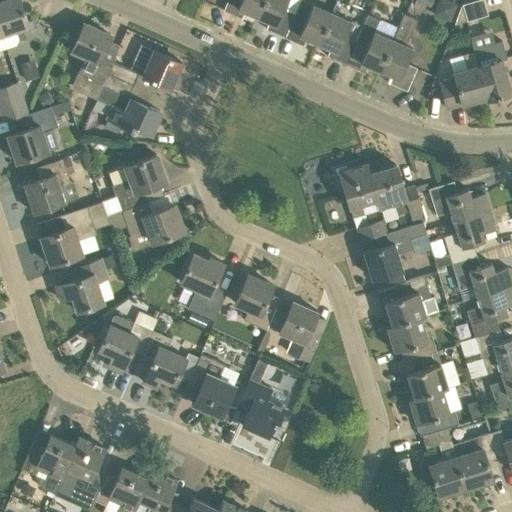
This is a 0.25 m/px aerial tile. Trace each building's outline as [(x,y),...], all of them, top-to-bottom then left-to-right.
[(20,0),(0,0),(0,25),(3,35),(17,30),(20,39),(32,35),(20,0)] [(227,0),(223,10),(242,18),(245,11),(257,16),(264,0),(227,0)] [(284,9),(287,0),(264,0),(257,16),(269,22),(266,29),(285,37),(295,14),(284,9)] [(318,43),(332,12),(337,1),(335,0),(325,0),(322,7),(312,4),(306,18),(295,14),(285,37),(303,45),(306,38),(318,43)] [(458,4),(447,0),(438,0),(433,15),(451,22),(458,4)] [(483,0),(475,0),(462,4),(463,5),(467,21),(488,15),(483,0)] [(467,21),(463,5),(461,6),(455,24),(467,21)] [(351,21),(332,12),(318,43),(330,48),(327,55),(346,64),(356,40),(345,36),(351,21)] [(413,48),(406,45),(417,19),(404,13),(398,28),(380,70),(392,75),(389,83),(407,91),(417,67),(406,63),(413,48)] [(380,70),(398,28),(379,20),(380,20),(367,15),(356,41),(356,40),(346,64),(364,72),(368,65),(380,70)] [(107,74),(111,63),(115,55),(104,50),(111,34),(83,22),(72,49),(87,55),(73,88),(96,98),(107,74)] [(182,62),(141,44),(129,70),(111,63),(107,74),(133,85),(139,73),(171,88),(182,62)] [(501,58),(500,59),(496,44),(485,48),(474,51),(478,65),(487,97),(486,97),(487,99),(511,92),(501,58)] [(478,65),(474,51),(463,54),(467,68),(453,72),(455,79),(440,83),(447,108),(486,97),(487,97),(478,65)] [(20,63),(26,81),(39,77),(34,59),(20,63)] [(160,111),(131,98),(128,96),(133,85),(107,74),(96,98),(114,106),(108,120),(134,131),(136,126),(150,133),(160,111)] [(20,82),(0,88),(0,105),(25,97),(20,82)] [(134,96),(152,98),(153,83),(135,82),(134,96)] [(44,108),(53,101),(46,90),(37,96),(44,108)] [(25,97),(0,105),(0,112),(3,121),(26,114),(30,113),(25,97)] [(58,148),(51,129),(57,127),(53,115),(71,109),(68,100),(30,113),(26,114),(31,128),(7,135),(16,161),(58,148)] [(101,201),(106,215),(147,201),(143,189),(166,181),(156,154),(126,166),(130,179),(112,185),(116,195),(102,200),(102,201),(101,201)] [(64,202),(59,186),(70,183),(67,175),(75,172),(69,157),(62,159),(62,158),(35,167),(39,179),(23,184),(33,212),(64,202)] [(339,171),(356,226),(368,222),(365,214),(380,210),(379,207),(368,173),(369,173),(366,163),(339,171)] [(424,213),(415,186),(415,185),(403,188),(396,164),(369,173),(368,173),(379,207),(394,202),(398,215),(409,212),(411,217),(424,213)] [(485,192),(471,197),(468,188),(457,191),(453,180),(429,188),(428,188),(438,216),(451,212),(454,222),(491,212),(485,192)] [(417,192),(428,188),(429,188),(427,183),(416,187),(417,192)] [(109,223),(106,215),(101,201),(59,215),(64,228),(40,237),(49,264),(82,253),(78,240),(96,234),(94,228),(109,223)] [(127,226),(130,235),(148,229),(152,242),(184,230),(174,204),(173,204),(151,212),(147,201),(106,215),(109,223),(110,223),(109,222),(124,217),(127,226)] [(444,237),(449,253),(452,262),(477,254),(473,244),(484,241),(482,232),(496,228),(491,212),(454,222),(457,233),(444,237)] [(368,222),(356,226),(360,240),(384,234),(388,232),(383,218),(368,222)] [(397,254),(414,249),(430,244),(427,233),(423,221),(407,227),(388,232),(384,234),(388,245),(364,251),(372,278),(383,275),(387,288),(406,281),(397,254)] [(224,263),(215,259),(210,256),(209,259),(194,252),(181,282),(195,288),(187,307),(214,320),(227,291),(214,286),(224,263)] [(437,266),(452,262),(449,253),(434,258),(437,266)] [(113,254),(102,258),(106,269),(117,265),(113,254)] [(477,254),(452,262),(461,291),(475,286),(477,295),(511,284),(511,279),(508,266),(494,271),(491,262),(480,265),(477,254)] [(108,279),(105,269),(101,258),(101,257),(75,266),(79,277),(56,285),(61,299),(72,296),(77,310),(103,301),(97,282),(108,279)] [(280,298),(269,293),(273,284),(247,273),(235,303),(249,308),(244,319),(267,329),(268,326),(276,307),(280,298)] [(392,324),(419,317),(426,315),(421,300),(430,297),(424,276),(406,281),(387,288),(376,291),(380,305),(386,303),(392,324)] [(511,303),(511,284),(477,295),(481,307),(467,311),(476,338),(500,329),(497,318),(507,314),(505,306),(511,303)] [(148,288),(138,287),(137,297),(148,297),(148,288)] [(324,327),(314,322),(313,322),(318,311),(292,300),(287,313),(276,307),(268,326),(293,337),(287,351),(309,361),(324,327)] [(136,318),(155,325),(161,308),(142,302),(136,318)] [(208,320),(191,312),(187,321),(204,329),(208,320)] [(429,328),(424,330),(419,317),(392,324),(386,326),(394,350),(406,347),(410,359),(431,353),(437,351),(432,338),(429,328)] [(152,330),(139,324),(133,321),(130,331),(110,322),(110,323),(98,349),(112,355),(107,365),(121,371),(131,349),(142,354),(152,330)] [(511,336),(503,340),(500,329),(476,338),(487,373),(500,369),(500,370),(511,366),(511,336)] [(186,357),(168,349),(173,339),(152,330),(142,354),(151,358),(142,381),(156,387),(161,376),(175,382),(186,357)] [(287,348),(291,336),(276,330),(271,341),(287,348)] [(219,377),(225,364),(200,353),(188,383),(200,388),(193,403),(220,415),(227,399),(238,403),(246,383),(236,379),(234,384),(219,377)] [(447,387),(440,363),(434,365),(431,353),(410,359),(404,361),(414,397),(441,389),(447,387)] [(268,363),(258,358),(253,369),(250,378),(259,382),(268,363)] [(511,366),(500,370),(503,380),(490,385),(498,411),(511,406),(511,366)] [(285,407),(268,399),(273,389),(259,382),(250,378),(249,378),(246,383),(238,403),(237,404),(248,409),(242,424),(268,436),(274,423),(278,425),(285,407)] [(446,427),(458,423),(451,401),(445,403),(441,389),(414,397),(409,398),(416,423),(428,419),(431,431),(446,427)] [(481,415),(477,401),(468,404),(472,418),(481,415)] [(451,444),(450,440),(446,427),(431,431),(419,434),(420,435),(422,434),(425,447),(438,444),(443,459),(429,464),(439,496),(465,488),(451,444)] [(489,431),(497,457),(508,454),(511,468),(511,437),(504,440),(500,428),(489,431)] [(451,444),(465,488),(493,480),(487,461),(497,457),(489,431),(478,435),(451,444)] [(55,494),(60,484),(67,467),(66,467),(75,445),(50,434),(45,445),(34,440),(21,467),(34,473),(37,464),(49,470),(41,488),(55,494)] [(106,473),(96,468),(104,447),(79,436),(75,445),(66,467),(67,467),(60,484),(72,490),(94,500),(106,473)] [(138,499),(147,477),(146,477),(122,466),(117,478),(106,473),(94,500),(106,505),(102,511),(132,511),(139,499),(138,499)] [(173,511),(177,504),(167,500),(176,479),(150,468),(146,477),(147,477),(138,499),(139,499),(150,504),(147,511),(173,511)] [(217,511),(219,508),(218,508),(194,497),(189,509),(177,504),(173,511),(217,511)] [(217,511),(247,511),(248,510),(222,499),(218,508),(219,508),(217,511)]
